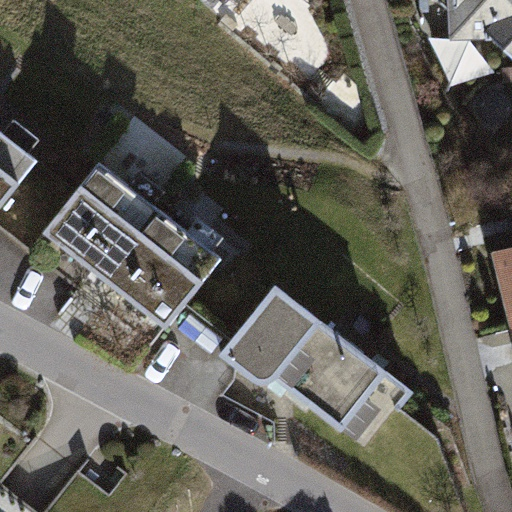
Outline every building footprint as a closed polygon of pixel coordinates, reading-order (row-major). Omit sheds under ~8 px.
[(511,0),(448,0),(449,32),(493,29),(511,47),(511,0)] [(0,117),(0,199),(40,149),(0,117)] [(103,152),(51,219),(176,316),(228,249),(103,152)] [(511,240),(495,247),(511,323),(511,240)] [(419,384),(276,274),(221,349),(269,381),(276,371),(372,449),(419,384)]
